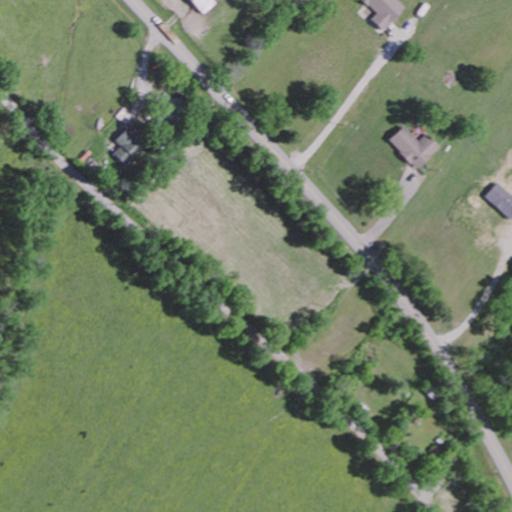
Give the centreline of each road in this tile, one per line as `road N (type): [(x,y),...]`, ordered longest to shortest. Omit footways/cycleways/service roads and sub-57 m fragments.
road 1 (residential): [(441,511),(310,381),(86,185),(0,90)]
road 2 (secondary): [(358,241),(135,0)]
road 3 (secondary): [(511,473),(437,345),(358,241)]
